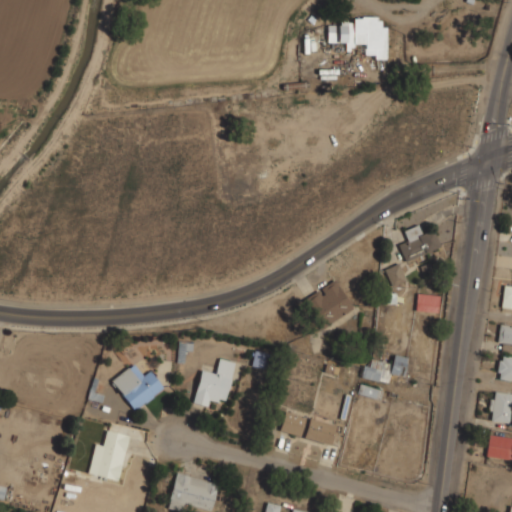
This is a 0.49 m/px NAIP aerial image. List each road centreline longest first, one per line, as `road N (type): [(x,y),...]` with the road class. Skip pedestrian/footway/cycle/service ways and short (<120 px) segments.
road 1 (tertiary): [(486,165),(439,511)]
road 2 (secondary): [(233,297),(287,275),(410,195),(486,165)]
road 3 (residential): [(440,505),(175,436)]
road 4 (secondary): [(0,317),(108,321),(199,311),(233,297)]
road 5 (secondary): [(233,297),(104,313),(0,307)]
